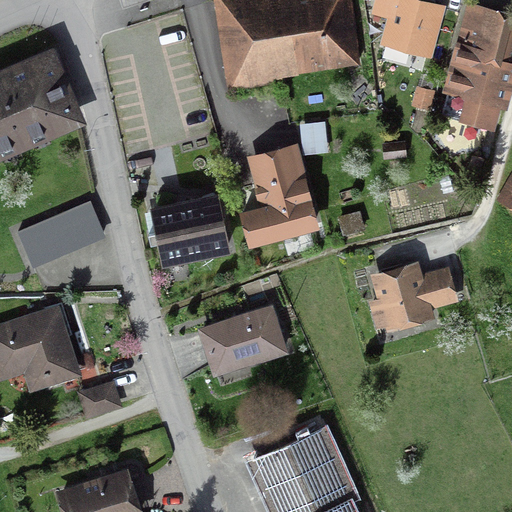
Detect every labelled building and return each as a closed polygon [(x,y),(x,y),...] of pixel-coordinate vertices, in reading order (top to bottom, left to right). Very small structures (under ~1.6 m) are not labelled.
[(344,0),(306,0),(231,14),(242,76),(354,56),(344,0)] [(446,1),(441,0),(373,0),(371,10),(387,14),(380,41),(432,55),(446,1)] [(506,103),(511,78),(511,7),(479,0),(464,0),(443,89),(464,94),(458,117),(495,126),(501,102),(506,103)] [(0,156),(86,119),(52,41),(0,63),(0,156)] [(247,242),(319,223),(297,140),(248,153),(261,203),(239,209),(247,242)] [(387,156),(408,154),(406,143),(385,145),(387,156)] [(162,261),(230,248),(218,188),(150,202),(162,261)] [(36,264),(107,236),(93,203),(23,231),(36,264)] [(384,324),(386,331),(435,317),(432,306),(458,299),(448,265),(421,272),(417,258),(369,272),(376,296),(368,298),(376,326),(384,324)] [(208,337),(218,371),(277,354),(267,320),(208,337)] [(52,324),(0,338),(0,377),(4,392),(67,374),(52,324)] [(90,415),(120,405),(113,384),(83,394),(90,415)] [(324,511),(340,505),(313,446),(262,470),(281,511),(324,511)] [(63,511),(137,511),(127,480),(60,502),(63,511)]
